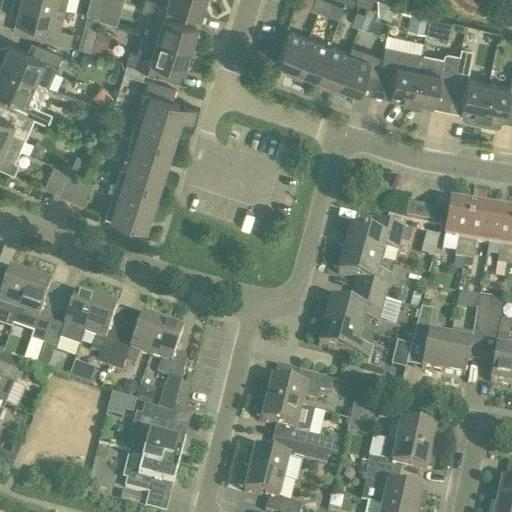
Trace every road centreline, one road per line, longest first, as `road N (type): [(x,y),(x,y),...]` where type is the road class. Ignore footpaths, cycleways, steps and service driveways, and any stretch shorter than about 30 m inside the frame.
road 1 (residential): [(0,219),(257,304)]
road 2 (residential): [(206,511),(257,304)]
road 3 (residential): [(257,304),(293,301),(341,136)]
road 4 (residential): [(511,175),(415,160),(341,136)]
road 5 (residential): [(267,183),(199,161),(219,94)]
road 6 (residential): [(341,136),(219,94)]
road 7 (residential): [(459,511),(478,422),(511,428)]
